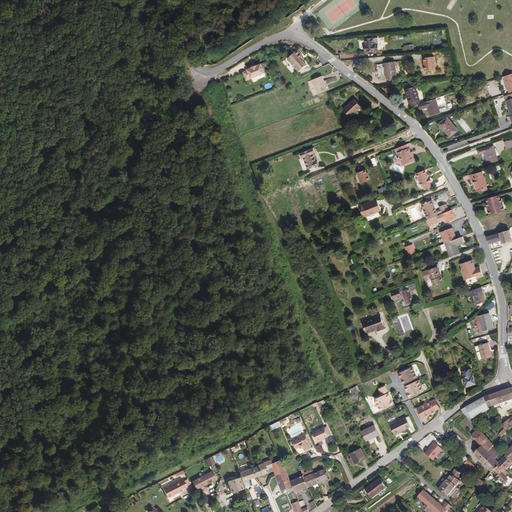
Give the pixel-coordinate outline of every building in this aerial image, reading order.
[(374,45),(373,35),(365,35),(366,46),(365,46),(365,52),(379,51),(378,45),(374,45)] [(305,59),(306,58),(307,57),(301,51),(291,60),(303,73),(311,66),(307,62),(305,59)] [(283,62),(288,67),(292,64),(287,59),(283,62)] [(397,75),(395,60),(386,61),(387,77),(397,75)] [(249,69),(245,71),(248,80),(267,72),(263,63),(259,65),(258,64),(253,66),(253,67),(249,69)] [(322,75),(313,79),(317,92),(326,89),(322,75)] [(407,91),(412,108),(420,106),(422,105),(418,89),(407,91)] [(351,116),(361,107),(354,99),(344,109),(351,116)] [(442,115),(438,101),(422,105),(420,106),(421,112),(429,110),(432,118),(442,115)] [(445,120),(437,127),(440,130),(441,130),(449,139),(456,133),(445,120)] [(411,153),(408,144),(397,149),(400,157),(401,161),(403,165),(414,160),(412,157),(411,153)] [(498,156),(496,149),(495,146),(479,150),(480,154),(486,153),(489,164),(499,161),(498,156)] [(313,154),(314,153),(316,153),(314,148),(300,153),(302,158),(303,158),(308,168),(319,164),(316,157),(315,158),(313,154)] [(366,169),(358,173),(362,183),(371,179),(369,175),(366,169)] [(428,177),(425,169),(416,173),(421,186),(423,186),(424,189),(433,186),(430,177),(428,177)] [(483,172),(471,175),(472,180),(475,180),(478,192),(488,189),(483,172)] [(490,204),(492,213),(503,210),(500,200),(501,200),(500,194),(490,197),(492,203),(490,204)] [(382,206),(380,201),(380,200),(362,207),(366,217),(383,210),(382,206)] [(443,214),(449,212),(446,204),(440,207),(441,210),(441,211),(436,213),(436,211),(432,201),(429,202),(428,201),(424,202),(425,203),(422,204),(428,220),(435,217),(443,214)] [(455,218),(452,210),(449,212),(443,214),(447,223),(455,219),(455,218)] [(445,242),(456,238),(452,227),(441,231),(445,242)] [(511,235),(510,230),(486,236),(489,243),(502,240),(511,238),(511,235)] [(462,241),(461,237),(456,238),(445,242),(447,249),(457,246),(457,243),(462,241)] [(406,247),(409,257),(415,255),(411,245),(406,247)] [(459,252),(457,246),(447,249),(449,256),(459,252)] [(474,261),(463,264),(464,269),(463,270),(465,280),(477,276),(478,279),(484,277),(481,268),(476,269),(475,266),(476,266),(474,261)] [(438,266),(429,270),(433,285),(443,282),(438,266)] [(407,297),(410,304),(417,302),(413,290),(417,288),(416,285),(408,288),(407,287),(402,289),(403,290),(395,293),(397,300),(405,298),(405,297),(407,296),(407,297)] [(484,287),(477,290),(478,294),(482,304),(490,300),(486,290),(486,291),(484,287)] [(386,314),(378,317),(383,329),(383,330),(390,327),(386,314)] [(492,314),(481,317),(483,323),(480,324),(482,334),(496,330),(492,314)] [(378,317),(367,321),(371,332),(383,329),(378,317)] [(491,342),(482,345),(483,349),(485,358),(494,356),(491,342)] [(416,368),(403,374),(406,381),(408,385),(422,379),(416,368)] [(472,370),(463,372),(468,387),(477,384),(472,370)] [(422,381),(408,388),(410,392),(411,392),(414,398),(427,392),(422,381)] [(378,400),(384,412),(397,406),(394,399),(394,398),(389,387),(383,390),(386,396),(378,400)] [(511,390),(488,399),(492,409),(511,401),(511,390)] [(492,409),(488,399),(468,410),(465,412),(473,421),(492,410),(492,409)] [(438,402),(434,404),(438,413),(442,411),(438,402)] [(325,412),(321,403),(317,405),(318,408),(320,408),(323,413),(325,412)] [(438,413),(434,404),(420,411),(425,421),(429,419),(429,418),(432,416),(434,414),(434,415),(438,413)] [(409,418),(397,425),(402,435),(405,433),(405,432),(414,427),(409,418)] [(281,423),(272,428),(274,432),(284,428),(281,423)] [(374,426),(361,432),(367,442),(379,435),(374,426)] [(330,434),(332,433),(330,428),(328,429),(328,428),(316,434),(317,436),(315,437),(317,440),(318,439),(320,443),(333,438),(332,437),(330,434)] [(491,429),(486,434),(497,446),(506,437),(503,434),(500,438),(491,429)] [(509,429),(503,434),(506,437),(511,432),(509,429)] [(485,447),(477,455),(494,474),(497,472),(503,466),(501,463),(497,459),(502,455),(495,448),(497,446),(486,434),(482,430),(480,433),(476,437),(485,447)] [(309,437),(296,443),(299,450),(304,448),(304,450),(306,449),(309,453),(315,450),(309,437)] [(434,461),(444,449),(435,442),(425,453),(434,461)] [(501,463),(503,466),(509,472),(511,468),(511,450),(508,454),(507,452),(501,458),(503,460),(501,463)] [(364,451),(353,457),(354,461),(352,461),(355,466),(357,465),(357,467),(368,461),(364,451)] [(468,455),(463,459),(466,462),(468,464),(471,461),(473,459),(468,455)] [(255,468),(259,478),(271,474),(269,470),(276,467),(275,464),(273,460),(259,465),(259,466),(255,468)] [(277,464),(278,468),(287,465),(285,460),(277,464)] [(481,471),(471,461),(468,464),(472,468),(478,475),(481,471)] [(468,464),(466,462),(465,464),(465,465),(462,469),(461,469),(459,471),(458,470),(454,475),(459,479),(463,474),(466,476),(472,468),(468,464)] [(278,468),(280,477),(290,472),(287,465),(278,468)] [(503,466),(497,472),(502,477),(500,479),(506,486),(511,481),(508,478),(511,475),(509,472),(503,466)] [(243,471),(247,482),(259,478),(255,468),(243,471)] [(317,475),(321,484),(332,480),(327,470),(317,475)] [(290,472),(280,477),(286,492),(296,487),(294,482),(290,472)] [(216,473),(195,482),(199,489),(219,480),(216,473)] [(294,482),(296,487),(299,494),(313,488),(312,488),(308,479),(306,474),(303,475),(304,477),(294,482)] [(308,479),(312,488),(321,484),(317,475),(308,479)] [(454,475),(451,480),(458,486),(462,481),(459,479),(454,475)] [(176,483),(166,488),(170,496),(181,492),(180,490),(182,490),(182,488),(185,489),(189,487),(187,483),(186,484),(183,478),(179,480),(180,483),(177,485),(176,483)] [(243,478),(232,481),(236,492),(247,489),(243,478)] [(377,498),(391,487),(385,479),(370,490),(377,498)] [(482,489),(485,484),(480,479),(476,483),(482,489)] [(451,480),(442,491),(450,497),(458,486),(451,480)] [(446,507),(427,490),(421,497),(425,502),(422,506),(428,511),(451,511),(454,508),(449,503),(446,507)]
